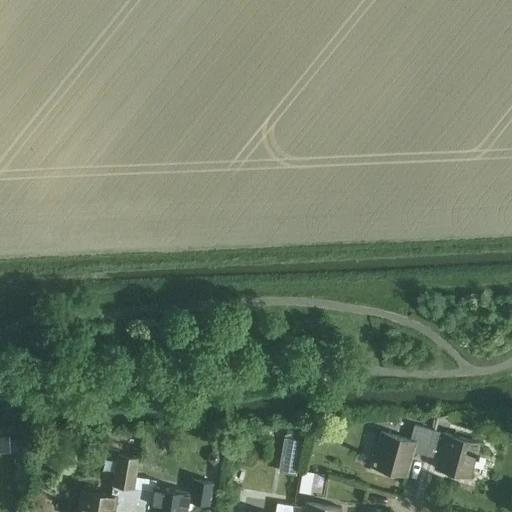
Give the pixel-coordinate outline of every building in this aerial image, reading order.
[(426,454),(433,429),(413,424),(409,438),(380,430),(371,465),(406,475),(413,450),(426,454)] [(249,436),(263,436),(263,428),(238,427),(237,439),(249,439),(249,436)] [(433,429),(426,454),(437,457),(435,467),(469,476),(478,441),(444,431),(444,432),(433,429)] [(122,511),(128,511),(133,487),(131,487),(136,456),(116,453),(110,494),(80,489),(76,511),(112,511),(113,510),(122,511)] [(303,480),(315,481),(318,460),(305,458),(303,480)] [(133,487),(128,511),(185,511),(188,502),(209,505),(212,482),(192,479),(190,491),(154,485),(155,480),(133,476),(131,487),(133,487)] [(291,511),(293,505),(277,502),(278,498),(265,495),(264,500),(247,497),(244,511),(291,511)] [(293,505),(291,511),(339,511),(340,506),(306,501),(305,506),(293,505)]
